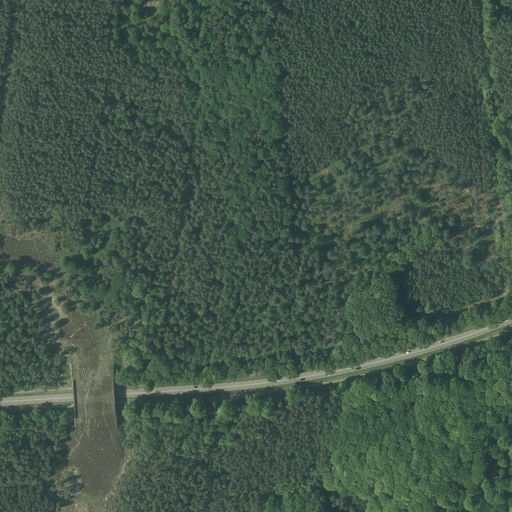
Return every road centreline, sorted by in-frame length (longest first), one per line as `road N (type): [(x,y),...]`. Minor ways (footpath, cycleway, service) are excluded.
road 1 (primary): [(0,402),(279,381),(410,353),(511,318)]
road 2 (track): [(479,0),(498,217)]
